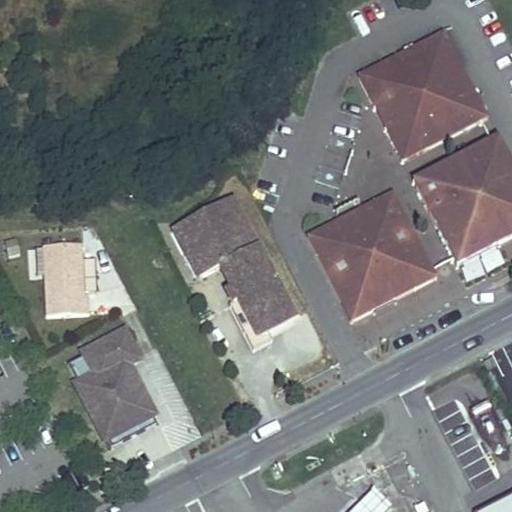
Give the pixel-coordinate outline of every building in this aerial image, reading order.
[(486,123),(443,39),(362,81),(379,116),(384,114),(393,132),(389,134),(405,165),(486,123)] [(379,116),(389,134),(393,132),(384,114),(379,116)] [(511,174),(497,145),(489,149),(511,194),(511,233),(455,263),(459,271),(511,243),(511,174)] [(511,194),(489,149),(422,183),(424,189),(419,192),(423,200),(455,263),(511,233),(511,194)] [(424,189),(422,183),(416,186),(419,192),(424,189)] [(392,206),(398,202),(396,197),(389,200),(392,206)] [(352,325),(438,282),(398,202),(392,206),(389,200),(360,214),(362,218),(346,226),(344,223),(310,240),(352,325)] [(269,335),(294,321),(233,201),(176,231),(200,280),(221,270),(228,284),(233,282),(236,289),(228,294),(235,307),(239,305),(252,330),(269,335)] [(362,218),(360,214),(344,223),(346,226),(362,218)] [(83,249),(44,250),(46,320),(90,319),(90,303),(84,303),(83,249)] [(254,354),(274,344),(269,335),(252,330),(239,305),(235,307),(230,309),(254,354)] [(124,338),(88,357),(99,378),(80,388),(106,437),(150,414),(124,365),(135,359),(124,338)] [(487,373),(495,369),(491,361),(483,365),(487,373)] [(134,436),(156,425),(150,414),(106,437),(111,448),(134,436)] [(376,491),(354,511),(390,511),(393,510),(376,491)] [(511,511),(511,498),(485,511),(511,511)]
